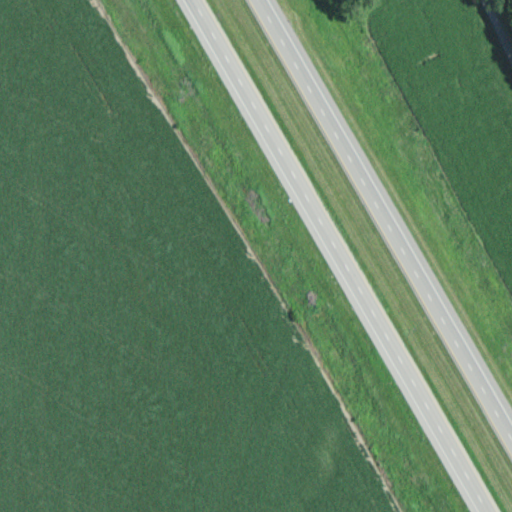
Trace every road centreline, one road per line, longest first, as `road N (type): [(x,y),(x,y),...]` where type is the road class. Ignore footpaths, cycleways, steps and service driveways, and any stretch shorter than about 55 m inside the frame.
road 1 (motorway): [(193,0),(489,511)]
road 2 (motorway): [(511,424),(267,0)]
